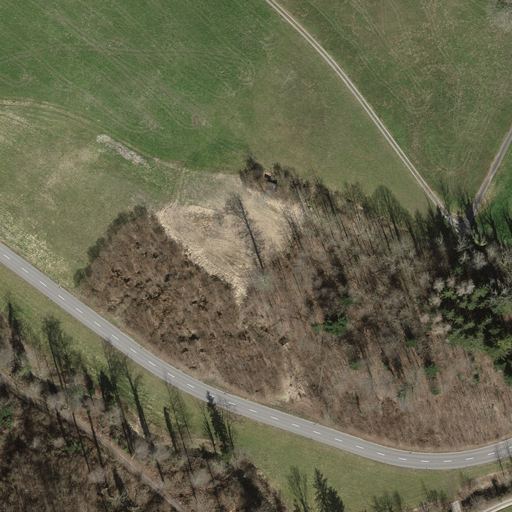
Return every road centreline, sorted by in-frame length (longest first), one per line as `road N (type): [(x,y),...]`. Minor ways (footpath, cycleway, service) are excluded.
road 1 (tertiary): [(0,252),(161,370),(217,398),(403,459),(467,459),(511,447)]
road 2 (track): [(266,0),(352,89),(459,233)]
road 3 (track): [(0,374),(116,454),(179,511)]
